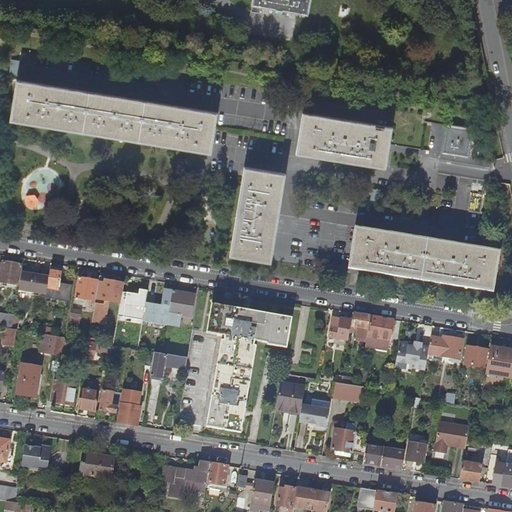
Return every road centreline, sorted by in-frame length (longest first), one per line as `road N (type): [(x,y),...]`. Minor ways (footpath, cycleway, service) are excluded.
road 1 (residential): [(0,241),(511,328)]
road 2 (residential): [(511,500),(0,415)]
road 3 (residential): [(485,0),(511,143)]
